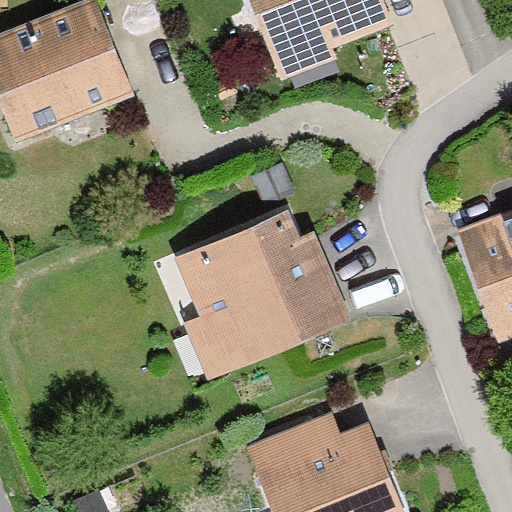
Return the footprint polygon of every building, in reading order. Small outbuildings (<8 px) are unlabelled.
[(92,0),(79,0),(0,30),(0,102),(12,134),(127,91),(92,0)] [(394,25),(383,0),(245,0),(278,75),(334,51),(394,25)] [(511,203),(457,222),(495,333),(511,327),(511,203)] [(281,204),(171,251),(197,312),(178,321),(202,375),(345,315),(308,228),(294,234),(281,204)] [(327,410),(239,445),(266,511),(401,511),(362,415),(333,427),(327,410)]
